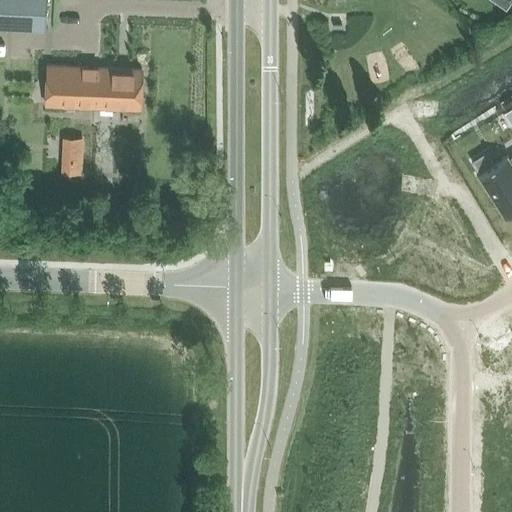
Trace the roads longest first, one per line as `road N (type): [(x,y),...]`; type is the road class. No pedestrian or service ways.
road 1 (track): [(511,277),(458,192),(444,190),(399,112),(291,178)]
road 2 (secondary): [(269,291),(269,12)]
road 3 (secondary): [(235,12),(235,288)]
road 4 (secondary): [(235,288),(235,468),(242,479)]
road 5 (secondary): [(242,479),(266,415),(269,291)]
road 6 (residential): [(459,511),(458,323)]
road 7 (residential): [(302,291),(399,295),(458,323)]
road 8 (unclassified): [(86,283),(235,288)]
